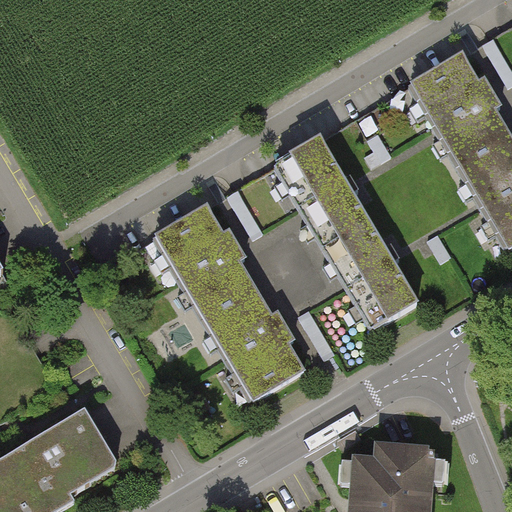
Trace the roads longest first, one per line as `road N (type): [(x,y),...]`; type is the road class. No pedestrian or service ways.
road 1 (residential): [(200,498),(0,173)]
road 2 (residential): [(200,498),(436,357)]
road 3 (residential): [(436,357),(499,511)]
